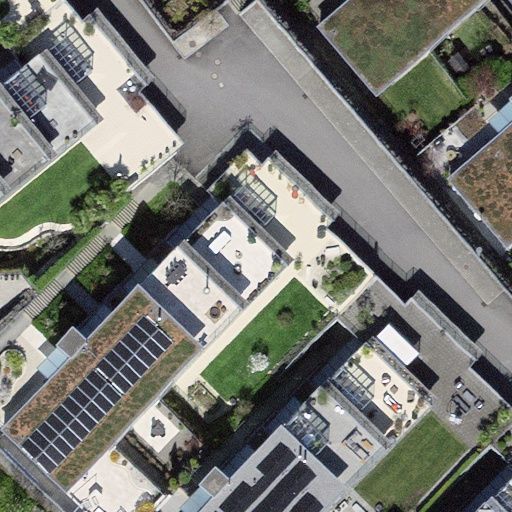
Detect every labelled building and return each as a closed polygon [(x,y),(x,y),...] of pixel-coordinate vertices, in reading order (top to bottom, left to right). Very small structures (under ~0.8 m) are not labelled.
[(354,0),(314,36),(375,105),(493,0),(354,0)] [(0,92),(0,207),(93,130),(37,62),(0,92)] [(511,124),(439,187),(499,256),(511,244),(511,124)] [(0,428),(0,444),(57,501),(283,276),(218,211),(0,428)] [(202,511),(332,511),(430,413),(364,349),(202,511)] [(511,511),(511,484),(484,511),(511,511)]
